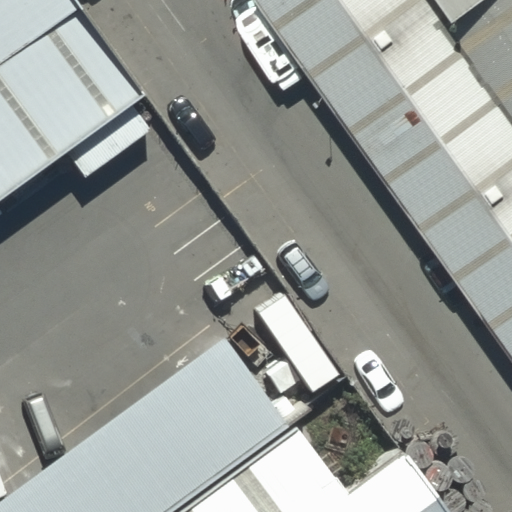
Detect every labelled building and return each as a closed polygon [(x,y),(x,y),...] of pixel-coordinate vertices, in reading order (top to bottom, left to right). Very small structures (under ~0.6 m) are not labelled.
[(0,0),(0,157),(134,61),(89,0),(0,0)] [(433,0),(268,0),(511,334),(511,109),(462,42),(450,24),(433,0)] [(438,0),(453,21),(478,0),(438,0)] [(511,4),(464,40),(511,104),(511,4)] [(139,511),(474,511),(351,342),(131,501),(139,511)]
